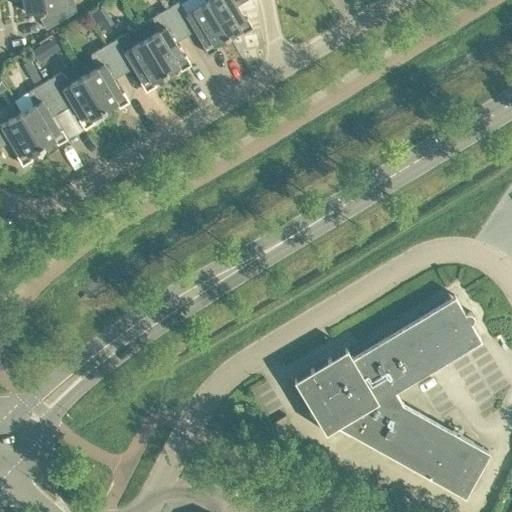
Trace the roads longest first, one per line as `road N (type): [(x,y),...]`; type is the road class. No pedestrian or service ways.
road 1 (residential): [(141,511),(195,413),(231,371),(436,251),(481,256),(511,282)]
road 2 (tertiary): [(286,239),(183,284),(101,338),(22,406),(12,436)]
road 3 (tertiary): [(12,436),(42,424),(95,373),(286,239)]
road 4 (residential): [(284,66),(52,205),(28,210),(0,199)]
road 5 (tertiary): [(286,239),(511,102)]
road 6 (residential): [(395,0),(284,66)]
